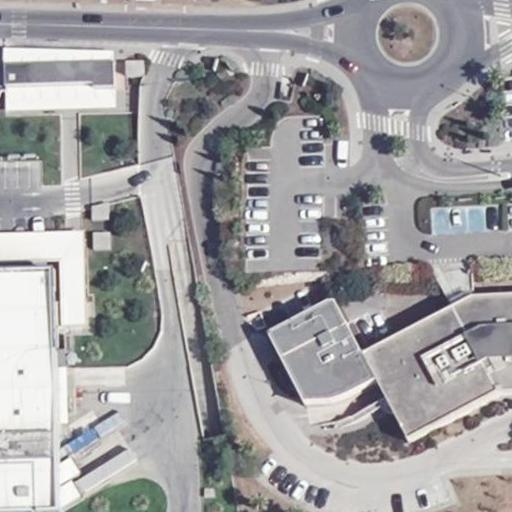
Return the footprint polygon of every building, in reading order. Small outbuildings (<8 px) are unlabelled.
[(2,64),(111,61),(111,51),(1,49),(2,64)] [(123,74),(141,74),(141,60),(123,61),(123,74)] [(2,85),(90,83),(91,87),(112,87),(111,61),(2,64),(2,85)] [(68,108),(113,106),(112,87),(91,87),(90,83),(2,85),(3,110),(68,108)] [(0,271),(55,270),(56,301),(88,300),(86,231),(74,231),(0,232),(0,271)] [(0,511),(62,511),(61,463),(57,325),(56,301),(55,270),(0,271),(0,511)] [(511,296),(476,298),(364,356),(410,442),(501,395),(511,394),(511,296)] [(57,325),(89,324),(88,300),(56,301),(57,325)]
